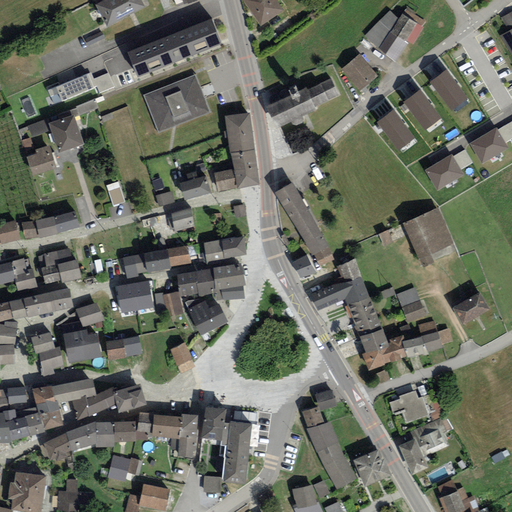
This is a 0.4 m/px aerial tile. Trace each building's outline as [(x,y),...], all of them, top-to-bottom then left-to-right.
[(96,0),(109,24),(145,6),(142,0),(96,0)] [(246,0),(262,24),(283,10),(276,0),(246,0)] [(364,36),(395,60),(408,41),(412,44),(422,26),(402,12),(398,17),(390,10),(364,36)] [(222,41),(211,15),(129,49),(139,75),(222,41)] [(511,50),(511,15),(507,18),(511,27),(511,28),(503,33),(511,50)] [(102,31),(85,39),(88,45),(105,37),(102,31)] [(346,69),(366,94),(385,79),(365,55),(346,69)] [(467,94),(446,65),(429,77),(451,106),(467,94)] [(93,78),(90,71),(48,88),(50,95),(58,91),(61,99),(96,85),(93,78)] [(108,72),(93,78),(96,85),(99,93),(114,87),(108,72)] [(195,76),(145,96),(159,132),(210,112),(195,76)] [(271,107),(280,127),(318,110),(316,106),(339,96),(333,84),(311,94),(309,91),(301,94),(299,89),(292,92),(294,97),(271,107)] [(442,114),(420,86),(402,99),(424,127),(442,114)] [(415,135),(393,105),(376,118),(398,147),(415,135)] [(251,110),(225,114),(231,151),(255,147),(251,110)] [(82,142),(74,113),(49,120),(58,149),(82,142)] [(511,119),(500,125),(508,141),(511,139),(511,119)] [(472,142),(483,163),(511,150),(500,128),(472,142)] [(56,166),(49,144),(34,149),(36,154),(27,157),(32,174),(56,166)] [(255,147),(231,151),(234,168),(258,164),(255,147)] [(438,190),(467,176),(463,168),(471,164),(465,151),(428,168),(438,190)] [(258,164),(234,168),(238,186),(260,182),(258,164)] [(238,186),(234,168),(215,171),(219,190),(238,186)] [(180,180),(184,197),(211,191),(206,173),(180,180)] [(155,189),(164,187),(161,177),(152,180),(155,189)] [(113,206),(126,201),(118,180),(105,185),(113,206)] [(292,180),(275,190),(313,252),(314,252),(328,243),(330,242),(292,180)] [(171,190),(156,194),(159,205),(174,201),(171,190)] [(234,217),(246,215),(245,203),(233,205),(233,208),(234,217)] [(191,207),(170,212),(174,230),(195,225),(191,207)] [(234,217),(233,208),(225,209),(227,218),(234,217)] [(463,254),(442,208),(407,225),(429,271),(463,254)] [(75,209),(53,214),(58,231),(79,225),(75,209)] [(38,235),(58,231),(53,214),(36,219),(38,235)] [(0,242),(20,238),(16,219),(0,222),(0,242)] [(38,235),(36,219),(22,221),(25,237),(38,235)] [(394,230),(381,235),(385,246),(399,241),(394,230)] [(244,234),(203,241),(206,262),(225,259),(224,256),(247,252),(244,234)] [(334,258),(328,243),(314,252),(319,264),(334,258)] [(71,245),(44,252),(47,265),(42,266),(46,281),(61,278),(62,281),(82,276),(78,256),(74,257),(71,245)] [(195,246),(173,250),(176,269),(198,265),(195,246)] [(173,250),(128,257),(131,276),(176,269),(173,250)] [(306,253),(292,260),(301,277),(315,270),(306,253)] [(0,282),(16,279),(12,261),(5,263),(2,254),(0,254),(0,282)] [(359,334),(382,326),(355,256),(336,265),(343,280),(349,296),(345,297),(359,334)] [(20,294),(38,290),(30,257),(12,261),(16,279),(20,294)] [(212,264),(212,266),(216,287),(220,286),(243,282),(245,282),(242,260),(212,264)] [(212,266),(195,269),(199,291),(199,294),(217,291),(216,287),(212,266)] [(195,269),(176,272),(180,294),(199,291),(195,269)] [(148,279),(117,285),(121,311),(153,306),(148,279)] [(343,280),(310,293),(317,309),(345,297),(349,296),(343,280)] [(245,297),(243,282),(220,286),(223,298),(245,297)] [(70,285),(51,289),(55,308),(74,304),(70,285)] [(415,287),(396,294),(408,322),(427,315),(415,287)] [(26,314),(55,308),(51,289),(22,295),(26,314)] [(178,291),(162,294),(167,317),(183,314),(178,291)] [(486,294),(459,308),(468,325),(495,310),(486,294)] [(26,314),(22,295),(9,299),(13,316),(26,314)] [(0,301),(0,319),(13,316),(9,299),(0,301)] [(97,300),(76,308),(83,326),(104,318),(97,300)] [(205,300),(188,308),(201,333),(228,319),(218,301),(208,307),(205,300)] [(426,333),(424,333),(428,350),(442,346),(442,343),(438,330),(437,330),(434,320),(423,322),(426,333)] [(382,326),(359,334),(365,351),(388,343),(386,338),(382,326)] [(64,331),(69,361),(101,355),(97,330),(88,332),(87,327),(64,331)] [(449,327),(438,330),(442,343),(452,341),(449,327)] [(31,335),(35,352),(38,351),(55,347),(50,330),(31,335)] [(403,332),(386,338),(388,343),(365,351),(362,352),(369,369),(407,353),(403,338),(405,338),(403,332)] [(405,338),(403,338),(407,353),(408,355),(428,350),(424,333),(405,338)] [(140,335),(105,341),(108,359),(143,353),(140,335)] [(196,366),(184,341),(170,348),(181,373),(196,366)] [(0,362),(13,361),(13,342),(0,343),(0,362)] [(59,345),(55,347),(38,351),(41,362),(39,363),(42,375),(54,372),(53,367),(64,364),(59,345)] [(33,387),(37,405),(58,401),(71,398),(97,393),(93,375),(33,387)] [(141,381),(127,385),(133,406),(147,402),(141,381)] [(97,393),(71,398),(77,418),(90,415),(119,409),(113,389),(112,385),(97,393)] [(119,409),(133,406),(127,385),(113,389),(119,409)] [(314,393),(317,404),(319,410),(336,405),(331,388),(314,393)] [(394,402),(398,415),(408,412),(412,426),(435,419),(428,398),(423,400),(421,393),(394,402)] [(10,404),(29,403),(29,395),(10,396),(10,404)] [(37,405),(38,411),(59,406),(58,401),(37,405)] [(225,406),(205,404),(201,435),(222,437),(224,419),(225,406)] [(307,427),(324,421),(319,410),(317,404),(300,410),(307,427)] [(38,411),(44,429),(64,422),(59,406),(38,411)] [(5,409),(0,409),(0,439),(11,439),(8,419),(6,419),(5,409)] [(154,412),(139,410),(137,429),(152,430),(154,412)] [(38,411),(24,414),(27,424),(30,434),(44,429),(38,411)] [(196,449),(199,413),(181,411),(181,414),(179,436),(178,454),(192,455),(193,448),(196,449)] [(179,436),(181,414),(154,412),(152,430),(152,434),(179,436)] [(24,414),(8,419),(11,439),(30,434),(27,424),(24,414)] [(134,418),(114,419),(114,439),(135,439),(134,418)] [(252,421),(230,418),(223,478),(245,480),(252,421)] [(96,441),(95,419),(64,431),(72,448),(96,441)] [(114,439),(114,419),(95,419),(96,441),(96,445),(114,444),(114,439)] [(324,421),(307,427),(336,487),(356,478),(337,440),(339,440),(329,419),(324,421)] [(72,448),(64,431),(42,441),(50,458),(72,448)] [(405,444),(416,477),(435,471),(430,453),(450,446),(445,431),(405,444)] [(378,447),(353,459),(365,485),(391,472),(378,447)] [(142,459),(113,456),(111,487),(139,489),(142,459)] [(45,473),(15,470),(14,480),(10,480),(8,496),(12,497),(11,507),(41,511),(45,473)] [(222,476),(204,475),(203,492),(221,492),(222,476)] [(85,493),(76,493),(77,479),(66,479),(65,490),(57,490),(57,511),(84,511),(85,493)] [(323,480),(313,484),(318,499),(330,492),(323,480)] [(170,488),(143,482),(140,496),(129,493),(125,511),(126,511),(137,511),(139,504),(165,509),(170,488)] [(312,483),(292,488),(295,507),(292,508),(294,511),(312,511),(321,507),(318,500),(316,500),(313,484),(312,483)] [(444,495),(452,511),(481,511),(467,483),(444,495)] [(327,508),(328,511),(345,511),(341,502),(327,508)]
